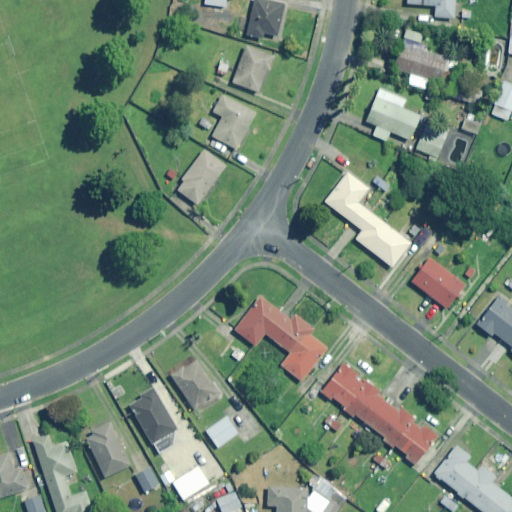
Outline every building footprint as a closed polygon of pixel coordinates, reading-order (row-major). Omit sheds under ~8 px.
[(283,3),(279,2),(279,0),(254,0),(248,38),(262,40),(263,35),(278,37),(283,3)] [(455,0),(407,0),(407,5),(435,7),(434,18),(454,19),(455,0)] [(457,62),(403,43),(393,70),(410,76),(407,84),(428,92),(432,81),(449,86),(457,62)] [(275,58),(246,46),(231,83),(258,93),(269,65),(272,66),(275,58)] [(511,109),(511,85),(503,82),(490,115),(507,122),(511,109)] [(406,100),(379,90),(366,122),(376,126),(372,137),(386,142),(390,133),(410,141),(419,117),(402,110),(406,100)] [(255,113),(221,96),(212,113),(221,118),(211,138),(237,151),(255,113)] [(481,125),(465,119),(461,129),(477,136),(481,125)] [(444,139),(424,131),(416,150),(435,159),(444,139)] [(226,168),(204,152),(184,178),(186,179),(176,191),(196,206),(226,168)] [(378,173),(371,182),(384,193),(391,184),(378,173)] [(368,190),(347,174),(325,203),(362,231),(355,240),(392,268),(410,245),(357,204),(368,190)] [(421,230),(410,222),(404,232),(415,240),(421,230)] [(465,286),(429,259),(411,283),(447,310),(465,286)] [(290,320),(259,297),(233,331),(255,347),(264,335),(290,354),(280,367),(301,382),(326,348),(307,334),(311,328),(294,315),(290,320)] [(509,352),(511,353),(511,310),(498,300),(477,327),(491,337),(493,334),(511,349),(509,352)] [(223,398),(196,359),(171,377),(194,410),(213,397),(216,402),(223,398)] [(381,441),(393,450),(394,448),(405,456),(404,458),(416,467),(432,445),(440,433),(423,421),(420,425),(414,421),(417,416),(392,398),(389,402),(378,394),(382,390),(366,379),(363,383),(353,376),(356,371),(343,362),(321,392),(320,394),(332,402),(333,401),(342,408),(341,410),(352,417),(353,416),(384,438),(381,441)] [(173,405),(162,384),(140,397),(141,399),(129,406),(151,446),(178,431),(166,410),(173,405)] [(303,397),(295,391),(283,408),(290,414),(303,397)] [(342,426),(328,415),(322,423),(336,434),(342,426)] [(238,434),(226,417),(206,432),(217,449),(238,434)] [(132,466),(109,420),(90,430),(93,436),(85,440),(105,479),(132,466)] [(51,448),(48,438),(33,442),(55,511),(91,511),(85,492),(70,497),(64,477),(77,473),(68,443),(51,448)] [(470,457),(457,446),(434,475),(480,511),(511,511),(511,500),(491,484),(496,477),(482,466),(477,472),(465,463),(470,457)] [(392,463),(380,453),(373,461),(385,471),(392,463)] [(15,472),(9,454),(0,456),(0,499),(27,490),(21,470),(15,472)] [(209,485),(198,467),(172,483),(183,501),(209,485)] [(158,486),(149,469),(135,477),(144,494),(158,486)] [(332,500),(339,490),(315,474),(305,489),(268,487),(267,507),(276,507),(275,511),(336,511),(340,505),(332,500)] [(247,511),(237,486),(221,492),(228,511),(247,511)] [(44,511),(39,497),(24,502),(27,511),(44,511)] [(454,511),(458,507),(445,497),(440,503),(450,511),(454,511)]
